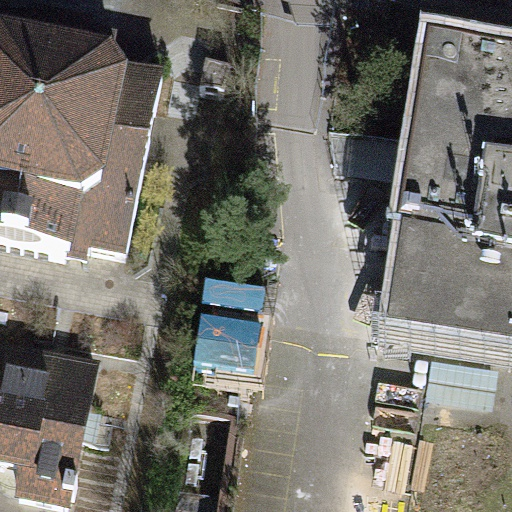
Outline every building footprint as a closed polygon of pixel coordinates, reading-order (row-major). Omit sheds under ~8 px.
[(163,80),(111,70),(116,45),(4,23),(0,43),(0,253),(87,271),(90,256),(126,263),(163,80)] [(508,362),(511,362),(511,63),(422,49),(377,342),(508,362)] [(231,70),(208,66),(203,96),(226,100),(231,70)] [(72,489),(95,372),(2,353),(0,365),(0,469),(11,472),(8,489),(21,491),(21,504),(67,511),(69,501),(73,502),(76,490),(72,489)] [(438,367),(436,401),(495,405),(497,370),(438,367)]
